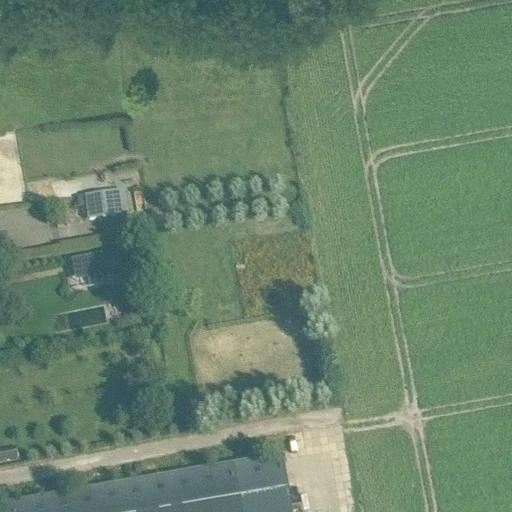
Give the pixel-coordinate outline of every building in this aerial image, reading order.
[(126,192),(87,197),(88,206),(90,220),(129,214),(126,192)] [(87,197),(79,198),(80,207),(88,206),(87,197)] [(65,198),(55,199),(57,214),(67,212),(65,198)] [(122,250),(84,258),(88,278),(126,271),(122,250)] [(17,447),(0,449),(0,462),(19,459),(17,447)] [(0,511),(293,511),(283,457),(0,506),(0,511)]
